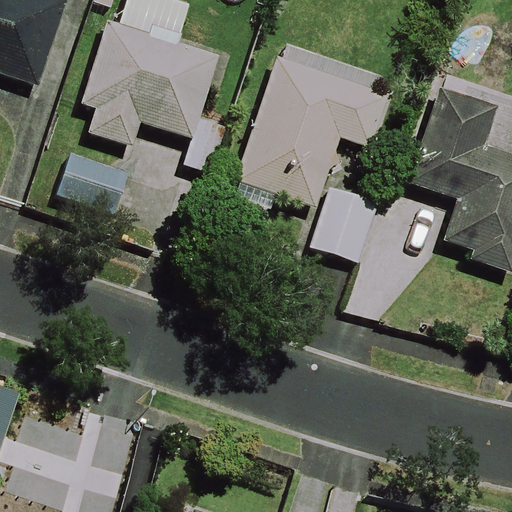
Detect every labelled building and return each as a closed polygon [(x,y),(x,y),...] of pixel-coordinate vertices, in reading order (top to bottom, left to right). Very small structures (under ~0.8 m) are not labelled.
[(58,10),(25,0),(0,0),(0,87),(31,97),(58,10)] [(177,14),(132,0),(116,0),(80,115),(88,117),(80,142),(128,158),(139,124),(187,140),(176,175),(206,185),(223,130),(194,120),(210,68),(164,53),(177,14)] [(381,105),(271,67),(223,206),(262,220),(267,204),(309,218),(333,148),(363,158),(381,105)] [(120,184),(62,165),(49,206),(107,224),(120,184)] [(511,258),(511,201),(454,187),(437,255),(470,263),(468,271),(506,281),(511,258)] [(178,205),(127,189),(109,246),(160,262),(178,205)] [(303,256),(350,273),(371,215),(323,198),(303,256)] [(70,511),(79,485),(0,459),(0,511),(70,511)]
